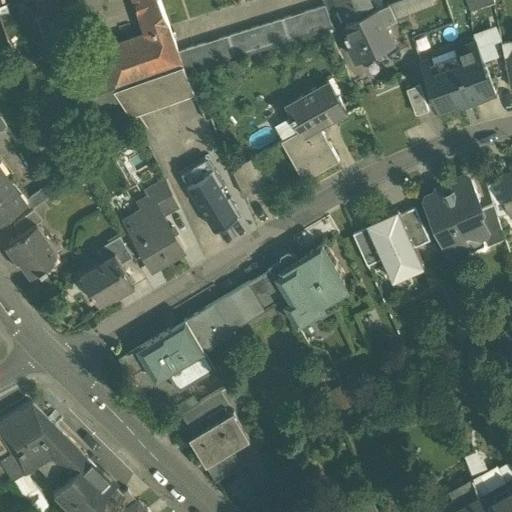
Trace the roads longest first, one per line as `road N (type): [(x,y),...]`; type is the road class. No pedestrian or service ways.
road 1 (residential): [(57,367),(313,207),(400,162),(511,127)]
road 2 (residential): [(217,511),(57,367)]
